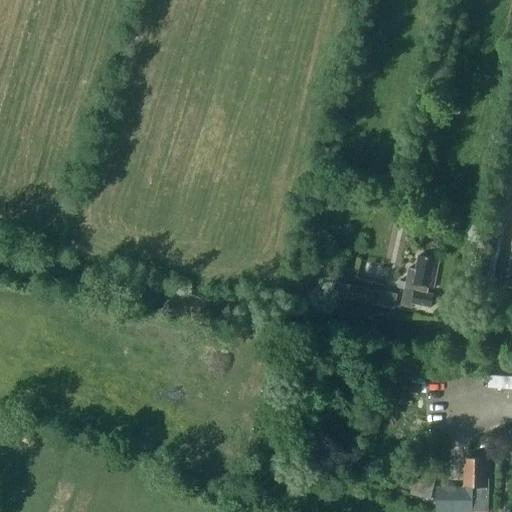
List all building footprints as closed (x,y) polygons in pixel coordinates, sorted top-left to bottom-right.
[(433,288),(439,259),(419,255),(416,269),(409,268),(401,305),(412,307),(413,303),(431,306),(434,294),(427,293),(429,287),(433,288)] [(338,281),(335,295),(374,303),(377,289),(338,281)] [(377,289),(374,303),(377,303),(381,305),(384,290),(377,289)] [(466,458),(465,487),(473,487),(473,502),(467,502),(467,511),(489,511),(489,479),(486,479),(486,458),(466,458)] [(404,466),(401,476),(414,479),(410,494),(430,499),(437,474),(404,466)] [(453,492),(436,492),(436,493),(436,508),(452,509),(452,510),(453,510),(453,492)]
